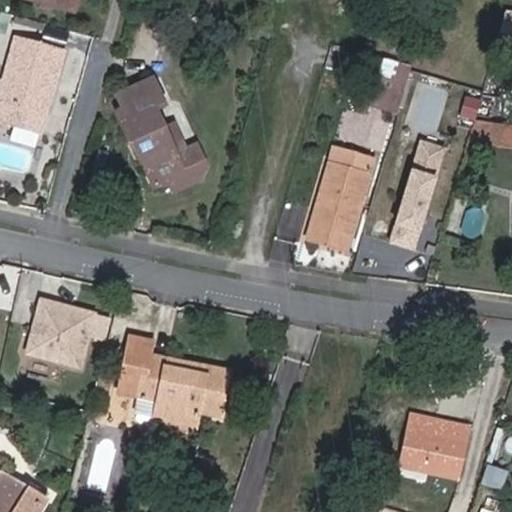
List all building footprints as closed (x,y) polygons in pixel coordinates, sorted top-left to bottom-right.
[(38,0),(73,9),(75,0),(38,0)] [(45,137),(66,51),(18,38),(2,103),(16,106),(12,128),(45,137)] [(410,74),(383,66),(370,110),(397,118),(401,104),(410,74)] [(177,157),(154,111),(163,107),(151,82),(117,99),(123,111),(115,117),(128,147),(132,145),(154,192),(179,181),(182,172),(192,167),(185,153),(177,157)] [(472,132),(467,150),(511,156),(511,133),(473,129),(472,132)] [(343,257),(364,182),(323,171),(302,244),(343,257)] [(41,302),(27,356),(81,370),(95,315),(41,302)] [(152,426),(156,427),(193,434),(196,421),(216,425),(225,383),(194,376),(192,386),(162,380),(164,370),(146,366),(148,352),(126,347),(115,401),(137,406),(133,428),(136,433),(150,436),(152,426)] [(192,386),(194,376),(164,370),(162,380),(192,386)] [(399,470),(458,483),(470,428),(410,416),(399,470)] [(486,465),(479,485),(501,492),(508,472),(486,465)] [(0,511),(42,511),(49,502),(0,471),(0,511)]
